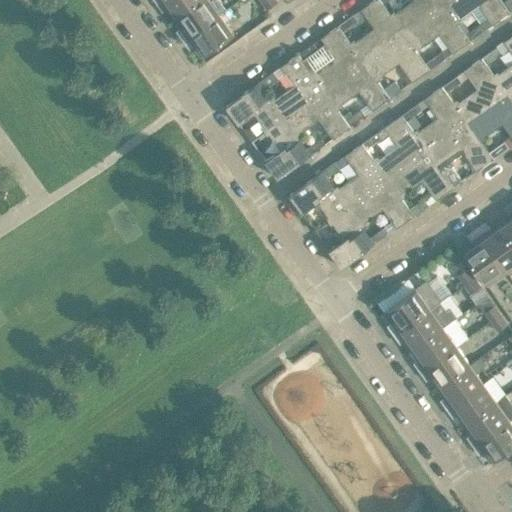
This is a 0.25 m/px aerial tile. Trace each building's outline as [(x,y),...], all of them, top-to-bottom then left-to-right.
[(174,18),(198,0),(159,0),(156,2),(161,8),(165,5),(174,18)] [(183,39),(220,13),(210,0),(198,0),(174,18),(183,30),(179,33),(183,39)] [(277,1),(276,0),(261,0),(267,8),(277,1)] [(390,12),(383,2),(381,0),(372,0),(361,8),(365,15),(370,16),(378,26),(355,43),(352,39),(350,41),(364,60),(404,32),(390,12)] [(444,3),(441,0),(414,0),(395,14),(392,11),(390,12),(404,32),(444,3)] [(504,2),(501,0),(448,0),(444,3),(458,23),(460,22),(457,18),(480,1),(488,12),(487,17),(492,23),(510,11),(504,2)] [(465,34),(458,23),(444,3),(404,32),(418,52),(420,50),(417,47),(440,30),(448,41),(447,45),(452,52),(469,40),(465,34)] [(201,55),(234,32),(220,13),(183,39),(187,45),(191,42),(201,55)] [(343,30),(358,20),(353,13),(338,24),(343,30)] [(469,40),(485,29),(480,22),(465,34),(469,40)] [(364,60),(350,41),(343,30),(338,24),(321,37),(325,43),(330,44),(338,55),(315,71),(312,68),(310,69),(324,89),(364,60)] [(425,62),(418,52),(404,32),(364,60),(378,80),(380,79),(377,76),(400,59),(408,69),(408,74),(412,80),(430,68),(425,62)] [(511,89),(511,34),(504,40),(509,47),(511,47),(511,64),(498,74),(496,71),(494,72),(508,92),(511,89)] [(314,42),(298,53),(303,59),(318,48),(314,42)] [(486,62),(501,52),(497,46),(482,56),(486,62)] [(430,68),(445,57),(440,51),(425,62),(430,68)] [(310,69),(303,59),(298,53),(281,65),(285,72),(290,72),(298,83),(275,99),(273,96),(271,97),(284,117),(324,89),(310,69)] [(508,92),(494,72),(486,62),(482,56),(464,69),(469,75),(473,76),(481,87),(458,103),(456,100),(454,101),(468,121),(508,92)] [(384,88),(378,80),(364,60),(324,89),(338,109),(340,107),(338,104),(360,87),(368,98),(368,102),(372,109),(390,96),(384,88)] [(263,87),(278,76),(274,70),(259,81),(263,87)] [(446,91),(461,80),(457,74),(442,85),(446,91)] [(395,80),(384,88),(390,96),(401,89),(395,80)] [(284,117),(271,97),(263,87),(259,81),(229,102),(226,104),(238,122),(245,117),(246,113),(253,108),(267,127),(263,129),(265,131),(284,117)] [(454,101),(446,91),(442,85),(424,97),(429,104),(433,105),(441,115),(417,131),(415,128),(413,129),(428,150),(468,121),(454,101)] [(342,115),(338,109),(324,89),(284,117),(299,137),(300,136),(298,133),(321,116),(328,127),(328,131),(332,137),(350,125),(342,115)] [(511,98),(508,92),(468,121),(481,141),(483,139),(481,136),(504,119),(511,130),(511,134),(511,135),(511,98)] [(406,119),(421,109),(417,103),(402,113),(406,119)] [(350,125),(365,114),(361,108),(352,114),(349,110),(342,115),(350,125)] [(428,150),(413,129),(406,119),(402,113),(384,126),(389,132),(394,133),(401,144),(378,160),(376,157),(374,158),(388,178),(428,150)] [(306,148),(299,137),(284,117),(265,131),(257,137),(252,129),(247,133),(260,151),(276,140),(283,150),(277,155),(272,154),(265,159),(278,177),(281,175),(281,174),(310,153),(306,148)] [(489,151),(481,141),(468,121),(428,150),(449,180),(459,172),(450,158),(464,148),(472,158),(471,163),(476,170),(493,157),(489,151)] [(367,148),(382,137),(377,131),(362,142),(367,148)] [(310,153),(325,143),(321,137),(306,148),(310,153)] [(493,157),(509,146),(504,140),(489,151),(493,157)] [(374,158),(367,148),(362,142),(345,154),(349,161),(354,162),(361,172),(338,189),(336,185),(334,187),(348,207),(388,178),(374,158)] [(449,180),(428,150),(388,178),(402,198),(404,196),(402,193),(424,176),(432,187),(431,192),(436,198),(454,186),(449,180)] [(326,176),(342,166),(337,160),(322,170),(326,176)] [(464,169),(459,172),(449,180),(454,186),(469,175),(464,169)] [(334,187),(326,176),(322,170),(293,191),(289,193),(302,211),(309,206),(310,202),(317,197),(330,216),(327,218),(329,220),(348,207),(334,187)] [(409,208),(402,198),(388,178),(348,207),(362,226),(364,224),(362,221),(385,205),(392,216),(392,220),(396,227),(414,214),(409,208)] [(414,214),(429,203),(424,197),(409,208),(414,214)] [(511,201),(504,207),(509,215),(511,213),(511,218),(502,225),(511,239),(511,201)] [(369,236),(362,226),(348,207),(329,220),(330,223),(333,220),(347,239),(340,244),(336,243),(330,236),(324,240),(329,248),(342,266),(345,264),(344,264),(374,243),(369,236)] [(485,221),(476,228),(507,271),(511,267),(511,239),(502,225),(489,234),(487,231),(490,229),(485,221)] [(384,226),(369,236),(374,243),(389,232),(384,226)] [(487,285),(507,271),(476,228),(467,234),(472,242),(475,239),(478,243),(464,252),(487,285)] [(467,267),(458,274),(465,283),(474,276),(467,267)] [(474,276),(465,283),(471,292),(481,286),(474,276)] [(389,328),(393,334),(430,307),(416,288),(384,311),(393,325),(389,328)] [(494,304),(484,311),(491,320),(500,313),(494,304)] [(430,307),(393,334),(398,340),(402,336),(411,349),(443,326),(430,307)] [(500,313),(491,320),(498,329),(507,323),(500,313)] [(443,326),(411,349),(420,362),(416,365),(420,371),(457,345),(443,326)] [(457,345),(420,371),(424,377),(428,374),(437,386),(470,363),(457,345)] [(446,408),(483,382),(477,373),(484,368),(477,358),(470,363),(437,386),(446,399),(442,402),(446,408)] [(483,382),(446,408),(451,414),(455,411),(464,423),(496,400),(483,382)] [(473,445),(510,419),(511,417),(511,402),(506,393),(496,400),(464,423),(473,436),(469,439),(473,445)] [(511,422),(510,419),(473,445),(477,451),(481,448),(491,461),(511,446),(511,422)]
